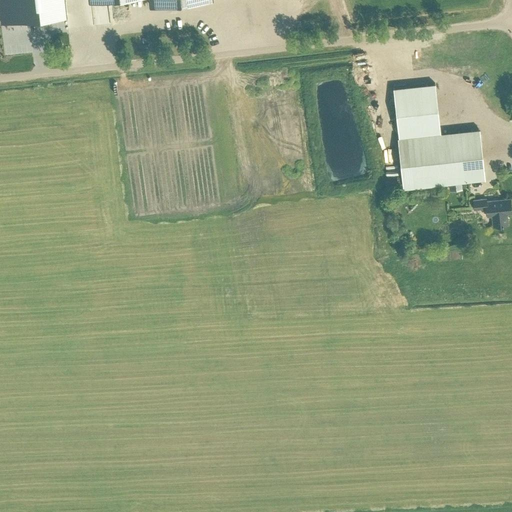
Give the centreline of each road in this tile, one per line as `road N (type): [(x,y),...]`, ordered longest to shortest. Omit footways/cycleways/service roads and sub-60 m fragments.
road 1 (unclassified): [(0,76),(511,21)]
road 2 (unknown): [(370,37),(380,57),(453,88),(491,137),(506,140)]
road 3 (unknown): [(219,54),(208,18),(193,12),(122,17),(86,29)]
